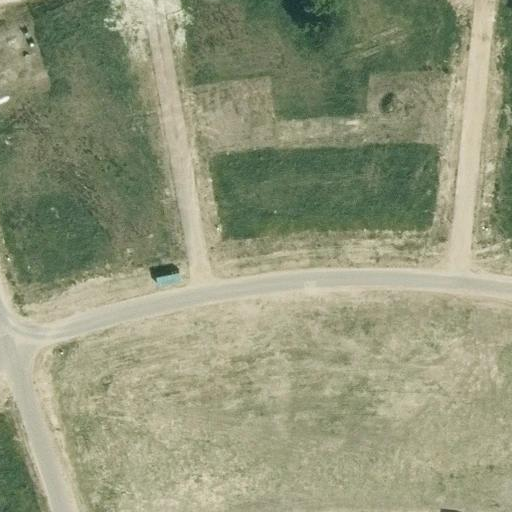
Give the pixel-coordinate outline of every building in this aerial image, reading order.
[(251,0),(203,0),(205,11),(252,5),(251,0)] [(381,0),(381,18),(428,19),(428,0),(381,0)] [(183,2),(175,3),(177,15),(185,13),(183,2)] [(252,5),(205,11),(208,34),(256,27),(252,5)] [(457,9),(456,21),(464,22),(465,10),(457,9)] [(185,13),(177,15),(179,27),(187,25),(185,13)] [(111,14),(80,19),(82,34),(114,29),(111,14)] [(381,19),(380,41),(427,43),(428,19),(381,19)] [(256,27),(208,34),(212,57),(259,49),(256,27)] [(114,29),(82,34),(85,51),(116,46),(114,29)] [(454,32),(453,44),(461,44),(462,33),(454,32)] [(381,41),(380,65),(427,66),(428,43),(381,41)] [(453,44),(452,56),(461,57),(461,44),(453,44)] [(116,46),(85,51),(87,63),(88,67),(119,62),(116,46)] [(191,47),(183,49),(185,60),(193,59),(191,47)] [(259,49),(212,57),(216,80),(263,72),(259,49)] [(193,59),(185,60),(187,72),(195,71),(193,59)] [(121,63),(87,69),(91,88),(99,86),(124,82),(121,63)] [(286,70),(286,117),(310,117),(309,71),(286,70)] [(310,70),(310,117),(333,117),(333,70),(310,70)] [(333,70),(333,117),(357,117),(356,70),(333,70)] [(131,82),(100,88),(103,101),(133,96),(131,82)] [(133,96),(103,101),(106,118),(136,112),(133,96)] [(136,112),(106,118),(109,135),(139,129),(136,112)] [(139,129),(109,135),(112,153),(143,147),(139,129)] [(310,135),(299,136),(299,144),(311,143),(310,135)] [(333,140),(322,141),(322,149),(334,149),(333,140)] [(143,147),(112,153),(115,169),(146,163),(143,147)] [(350,179),(327,180),(329,220),(352,219),(351,191),(363,190),(361,166),(350,166),(350,179)] [(369,167),(369,192),(380,192),(380,219),(403,220),(404,180),(381,179),(381,168),(369,167)] [(304,169),(292,169),(293,193),(305,193),(307,221),(329,219),(327,180),(304,181),(304,169)] [(404,180),(403,220),(425,220),(425,193),(438,192),(438,169),(426,169),(426,180),(404,180)] [(274,184),(251,187),(256,227),(278,224),(276,197),(288,195),(285,171),(272,173),(274,184)] [(227,178),(215,179),(218,203),(230,202),(234,229),(255,226),(251,187),(228,189),(227,178)] [(511,185),(510,185),(501,231),(511,233),(511,185)] [(310,315),(284,317),(289,367),(315,365),(315,373),(329,371),(325,346),(313,347),(310,315)] [(261,352),(248,353),(250,379),(263,377),(262,370),(288,367),(284,317),(258,319),(261,352)] [(217,326),(192,331),(201,380),(227,375),(228,383),(241,380),(236,356),(224,357),(217,326)] [(172,368),(160,370),(164,395),(177,393),(175,385),(201,380),(192,331),(166,336),(172,368)] [(105,350),(56,365),(64,390),(95,381),(99,393),(124,386),(119,373),(113,375),(105,350)] [(103,405),(71,416),(79,441),(129,425),(121,400),(127,398),(123,386),(99,394),(103,405)] [(322,440),(298,442),(303,492),(327,490),(324,456),(337,455),(334,431),(322,432),(322,440)] [(273,437),(259,438),(262,463),(275,462),(278,493),(303,492),(298,442),(273,445),(273,437)] [(236,449),(212,454),(222,503),(246,499),(240,466),(252,464),(247,440),(234,442),(236,449)] [(185,452),(173,454),(179,479),(190,477),(197,508),(222,503),(212,454),(188,459),(185,452)] [(154,477),(130,485),(139,511),(164,511),(156,484),(169,481),(160,457),(148,461),(154,477)] [(101,476),(89,480),(96,504),(109,500),(112,511),(138,511),(130,485),(106,492),(101,476)]
